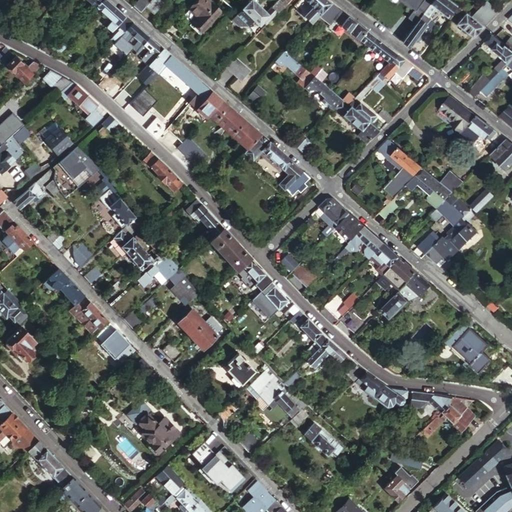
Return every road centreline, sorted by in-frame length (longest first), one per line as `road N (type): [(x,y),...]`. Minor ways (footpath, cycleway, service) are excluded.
road 1 (residential): [(72,147),(7,203),(290,511)]
road 2 (residential): [(255,259),(78,79),(0,37)]
road 3 (residential): [(511,406),(485,393),(388,379),(255,259)]
road 4 (residential): [(112,0),(326,189)]
road 5 (residential): [(326,189),(511,339)]
road 6 (residential): [(0,387),(114,511)]
road 7 (residential): [(326,189),(435,80)]
road 8 (residential): [(333,0),(435,80)]
